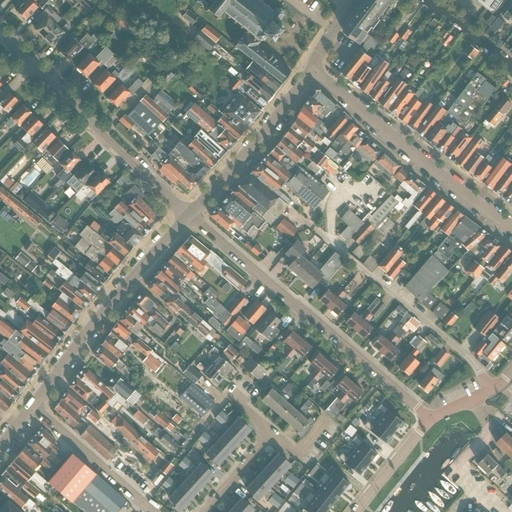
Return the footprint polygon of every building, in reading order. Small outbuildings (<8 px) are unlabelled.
[(20,6),(16,10),(26,19),(38,6),(34,2),(35,0),(21,0),(23,1),(20,6)] [(44,9),(45,8),(52,0),(43,0),(39,5),(44,9)] [(52,0),(45,8),(49,12),(52,10),(57,4),(52,0)] [(87,0),(81,0),(79,3),(89,12),(95,7),(87,0)] [(235,46),(248,56),(256,46),(259,41),(263,41),(266,37),(265,34),(272,39),(281,28),(279,27),(281,24),(281,22),(278,20),(282,15),(285,15),(285,13),(283,13),(282,11),(284,10),(283,9),(281,10),(281,9),(281,7),(280,7),(279,8),(277,8),(276,7),(275,7),(275,9),(274,11),(269,6),(270,5),(269,4),(267,5),(263,2),(264,1),(262,0),(261,0),(260,0),(196,0),(197,0),(195,0),(195,2),(197,1),(201,5),(200,6),(201,6),(202,5),(206,9),(205,9),(206,10),(207,9),(217,17),(216,18),(217,19),(218,18),(219,19),(220,18),(219,17),(223,11),(228,16),(227,17),(228,18),(230,17),(234,21),(233,22),(234,23),(236,22),(240,25),(238,26),(240,27),(241,26),(245,29),(240,35),(243,36),(235,46)] [(368,0),(344,32),(360,45),(368,35),(367,34),(372,28),(374,29),(381,20),(379,19),(389,5),(391,6),(395,0),(368,0)] [(478,0),(494,11),(502,0),(478,0)] [(511,5),(503,17),(509,21),(511,16),(511,5)] [(398,34),(416,11),(409,6),(391,29),(395,32),(397,33),(398,34)] [(192,24),(198,16),(187,8),(182,15),(192,24)] [(90,15),(84,9),(72,21),(78,27),(90,15)] [(42,36),(44,35),(45,36),(56,25),(61,19),(52,10),(49,12),(35,27),(39,31),(39,33),(42,36)] [(124,12),(116,20),(131,34),(138,26),(124,12)] [(440,19),(436,16),(429,25),(433,28),(436,24),(440,19)] [(493,23),(491,26),(492,27),(497,32),(505,23),(503,21),(499,18),(498,17),(493,23)] [(56,25),(45,36),(46,37),(45,39),(48,41),(49,42),(53,46),(65,34),(65,33),(70,28),(66,24),(60,29),(56,25)] [(221,36),(207,24),(201,31),(215,43),(221,36)] [(433,29),(432,30),(436,33),(441,27),(436,24),(433,28),(433,29)] [(405,41),(412,32),(405,27),(399,36),(405,41)] [(201,31),(195,39),(210,51),(216,44),(215,43),(201,31)] [(389,39),(388,40),(393,44),(399,35),(398,35),(398,34),(397,33),(395,32),(394,32),(389,39)] [(86,34),(83,37),(78,42),(72,37),(59,51),(58,52),(63,57),(64,56),(68,60),(76,51),(78,53),(84,46),(86,49),(94,41),(98,37),(94,33),(90,37),(86,34)] [(447,33),(443,38),(442,39),(440,42),(446,47),(453,38),(447,33)] [(367,67),(373,59),(366,53),(371,47),(373,49),(378,42),(371,37),(366,44),(365,44),(342,74),(351,81),(364,65),(367,67)] [(472,59),(478,51),(470,45),(464,53),(472,59)] [(267,55),(256,46),(248,56),(263,68),(282,83),(291,72),(276,61),(276,60),(273,57),(272,55),(270,53),(267,55)] [(104,48),(94,59),(89,54),(76,67),(77,68),(76,70),(79,73),(82,72),(86,77),(97,65),(100,68),(112,55),(104,48)] [(168,67),(180,53),(175,48),(162,62),(168,67)] [(236,60),(220,48),(218,50),(234,63),(236,60)] [(360,88),(382,59),(377,55),(373,59),(367,67),(364,65),(351,81),(360,88)] [(117,60),(112,56),(104,65),(108,69),(117,60)] [(389,64),(382,59),(360,88),(368,94),(389,64)] [(130,61),(127,64),(119,72),(120,73),(118,75),(114,70),(110,74),(105,69),(92,83),(93,84),(93,86),(95,88),(98,88),(102,92),(116,78),(121,83),(127,79),(138,68),(130,61)] [(246,69),(249,72),(275,93),(282,83),(263,68),(262,70),(252,62),(246,69)] [(370,95),(379,103),(403,70),(398,66),(387,82),(382,78),(370,95)] [(398,77),(379,103),(389,110),(401,93),(406,87),(408,84),(403,80),(409,71),(404,68),(403,70),(398,77)] [(166,81),(172,75),(167,70),(161,76),(166,81)] [(239,73),(236,77),(248,87),(249,85),(250,86),(268,102),(275,93),(249,72),(249,73),(245,78),(239,73)] [(441,120),(426,139),(436,147),(484,84),(483,84),(487,79),(478,72),(469,84),(448,112),(441,120)] [(248,87),(236,77),(235,76),(227,86),(233,91),(234,90),(237,92),(241,96),(241,95),(244,92),(263,108),(268,102),(250,86),(249,85),(248,87)] [(501,83),(502,84),(506,87),(510,82),(506,78),(501,83)] [(112,102),(117,107),(129,93),(131,95),(142,83),(137,79),(126,91),(119,84),(107,97),(108,98),(107,99),(109,102),(112,102)] [(484,84),(436,147),(446,154),(458,139),(471,122),(470,121),(476,114),(477,114),(494,92),(484,84)] [(398,117),(416,95),(406,87),(401,93),(389,110),(398,117)] [(398,117),(408,125),(423,105),(417,100),(425,90),(421,87),(416,95),(398,117)] [(154,99),(170,113),(177,104),(161,90),(154,98),(155,99),(154,99)] [(326,117),(336,104),(324,94),(319,90),(315,90),(309,97),(319,105),(316,109),(320,113),(326,117)] [(221,113),(243,132),(261,111),(241,95),(241,96),(237,92),(233,98),(228,105),(221,113)] [(7,113),(18,101),(16,99),(17,98),(15,95),(13,96),(9,93),(0,101),(0,109),(2,107),(7,113)] [(162,122),(168,115),(152,101),(153,101),(145,94),(139,101),(149,109),(148,109),(162,122)] [(312,115),(316,118),(320,113),(316,109),(319,105),(309,97),(303,107),(313,114),(312,115)] [(152,101),(168,115),(170,113),(154,99),(153,101),(152,101)] [(494,127),(511,105),(504,99),(484,124),(487,126),(489,123),(494,127)] [(423,105),(408,125),(416,131),(435,106),(427,100),(423,105)] [(441,101),(417,132),(426,139),(441,120),(448,112),(443,108),(446,105),(441,101)] [(153,141),(165,127),(139,103),(127,116),(153,141)] [(216,123),(236,140),(243,132),(221,113),(210,103),(206,108),(214,114),(215,114),(220,119),(216,123)] [(227,150),(236,140),(216,123),(194,104),(185,114),(193,121),(201,128),(227,150)] [(19,125),(31,114),(30,112),(31,111),(28,108),(26,109),(22,106),(5,123),(8,126),(14,120),(19,125)] [(318,120),(316,118),(312,115),(313,114),(303,107),(297,117),(317,134),(323,138),(326,135),(317,128),(321,123),(317,120),(318,120)] [(350,119),(343,112),(327,132),(334,138),(339,131),(350,119)] [(128,129),(134,123),(124,114),(118,120),(128,129)] [(36,130),(43,125),(38,120),(38,119),(36,117),(35,117),(33,116),(23,126),(28,131),(21,138),(20,137),(12,145),(20,151),(27,144),(34,137),(32,135),(36,131),(36,130)] [(290,127),(304,139),(309,133),(320,141),(323,138),(317,134),(297,117),(290,127)] [(343,136),(349,141),(358,130),(350,122),(335,140),(338,143),(343,136)] [(458,139),(445,154),(454,161),(472,138),(467,134),(468,132),(469,132),(475,125),(471,122),(458,139)] [(317,150),(290,127),(284,136),(297,147),(301,143),(303,145),(313,154),(317,150)] [(48,129),(46,128),(36,138),(40,143),(35,148),(42,154),(46,149),(45,148),(55,138),(55,137),(50,132),(51,131),(49,129),(48,129)] [(200,143),(219,160),(227,150),(201,128),(193,137),(200,143)] [(356,149),(366,137),(358,130),(349,141),(341,150),(347,155),(351,150),(349,148),(350,146),(349,146),(351,143),(356,149)] [(173,134),(169,139),(171,141),(175,145),(167,154),(197,182),(210,168),(188,148),(173,134)] [(456,163),(465,169),(478,152),(481,147),(485,142),(477,136),(473,141),(456,163)] [(382,151),(366,137),(356,149),(355,150),(369,163),(373,159),(374,160),(382,151)] [(276,146),(296,164),(303,155),(283,138),(276,146)] [(56,160),(67,149),(63,145),(63,143),(61,141),(59,141),(58,140),(48,151),(42,157),(46,161),(53,167),(58,162),(56,160)] [(188,148),(210,168),(219,160),(200,143),(195,148),(190,145),(188,148)] [(276,146),(261,163),(285,183),(287,185),(286,186),(313,210),(329,192),(324,188),(296,164),(276,146)] [(189,189),(197,182),(167,154),(159,147),(151,156),(163,166),(160,168),(174,183),(178,179),(189,189)] [(335,152),(330,147),(325,154),(330,158),(335,152)] [(68,171),(79,160),(75,156),(75,154),(73,152),(71,153),(70,151),(59,163),(63,167),(64,167),(56,176),(58,178),(53,184),(58,188),(71,174),(68,171)] [(400,166),(383,151),(372,164),(390,178),(400,166)] [(328,159),(323,154),(320,152),(308,167),(316,174),(328,159)] [(465,169),(474,176),(487,159),(478,152),(465,169)] [(25,156),(21,153),(5,170),(9,174),(25,156)] [(342,159),(338,157),(338,156),(337,156),(337,155),(336,157),(333,160),(338,165),(342,159)] [(487,159),(474,176),(483,182),(493,169),(494,169),(503,157),(499,155),(496,160),(489,155),(487,159)] [(511,166),(511,164),(503,157),(494,169),(493,169),(483,182),(493,190),(511,166)] [(351,164),(346,159),(340,166),(345,171),(351,164)] [(333,162),(327,172),(333,175),(339,165),(333,162)] [(291,201),(277,190),(279,188),(280,188),(285,183),(261,163),(253,171),(258,177),(256,179),(250,174),(232,192),(270,225),(276,218),(277,218),(287,205),(291,201)] [(72,176),(66,182),(72,187),(77,192),(84,186),(83,185),(88,180),(95,172),(94,171),(94,169),(92,167),(90,167),(89,166),(86,169),(83,166),(78,172),(77,171),(73,175),(72,176)] [(493,190),(503,197),(511,184),(511,167),(511,166),(493,190)] [(408,174),(409,174),(401,167),(394,177),(401,183),(408,174)] [(8,177),(3,173),(0,176),(0,180),(3,183),(8,177)] [(401,183),(399,185),(411,195),(407,199),(406,198),(403,201),(401,203),(408,209),(426,187),(410,173),(409,174),(408,174),(401,183)] [(120,178),(117,181),(120,185),(122,184),(124,182),(127,180),(128,179),(124,174),(120,178)] [(76,194),(74,196),(80,202),(82,200),(92,190),(96,193),(108,181),(106,179),(107,178),(104,176),(103,176),(102,175),(99,178),(96,175),(87,185),(85,184),(84,186),(77,192),(76,194)] [(3,183),(2,184),(8,189),(14,182),(13,182),(8,177),(3,183)] [(22,187),(17,182),(11,187),(16,192),(22,187)] [(374,195),(381,186),(377,183),(370,191),(374,195)] [(511,184),(503,197),(511,203),(511,184)] [(131,189),(140,199),(144,195),(134,185),(131,189)] [(0,196),(16,210),(21,204),(0,187),(0,196)] [(130,208),(151,228),(160,219),(140,199),(131,189),(125,193),(132,200),(128,205),(130,208)] [(422,213),(437,195),(428,189),(414,206),(419,211),(418,213),(417,212),(412,218),(405,227),(408,229),(422,213)] [(217,207),(234,222),(247,233),(254,226),(258,230),(264,223),(254,214),(231,194),(217,207)] [(33,200),(27,195),(22,200),(28,205),(33,200)] [(366,222),(374,229),(398,202),(391,195),(366,222)] [(397,195),(394,198),(401,203),(403,201),(397,195)] [(437,195),(422,213),(426,216),(419,224),(424,228),(445,202),(437,195)] [(96,197),(93,201),(92,202),(97,206),(100,203),(100,200),(96,197)] [(143,236),(151,228),(130,208),(129,210),(121,202),(108,214),(112,218),(110,219),(114,223),(117,223),(124,217),(136,229),(135,229),(143,236)] [(454,208),(446,202),(435,217),(434,216),(426,226),(432,231),(435,227),(437,229),(454,208)] [(42,220),(21,204),(16,210),(37,226),(42,220)] [(230,228),(234,222),(217,207),(210,215),(231,233),(233,230),(230,228)] [(50,208),(42,217),(48,222),(56,213),(50,208)] [(340,218),(348,226),(355,233),(363,223),(348,209),(340,218)] [(454,228),(464,216),(456,209),(440,229),(447,236),(448,236),(454,228)] [(2,218),(7,222),(11,217),(5,213),(2,218)] [(60,217),(57,214),(50,224),(62,233),(66,228),(57,221),(60,217)] [(453,255),(450,253),(456,249),(462,244),(461,244),(480,228),(464,216),(454,228),(448,236),(447,236),(437,248),(438,249),(437,250),(432,257),(431,256),(404,287),(419,301),(420,302),(427,293),(449,271),(441,264),(453,255)] [(15,221),(11,217),(7,222),(12,225),(15,221)] [(298,230),(283,218),(275,228),(290,240),(298,230)] [(139,240),(143,236),(135,229),(128,223),(122,222),(115,229),(135,245),(140,240),(139,240)] [(358,245),(374,229),(366,222),(351,238),(358,245)] [(79,234),(82,237),(118,266),(126,256),(108,243),(100,236),(86,225),(79,234)] [(102,230),(96,225),(93,229),(98,234),(102,230)] [(347,242),(355,233),(348,226),(339,235),(347,242)] [(480,228),(461,244),(462,244),(468,251),(469,250),(476,245),(488,234),(480,228)] [(105,230),(100,236),(108,243),(126,256),(133,248),(116,233),(113,237),(105,230)] [(318,246),(323,241),(314,234),(310,240),(318,246)] [(190,235),(184,243),(204,260),(213,268),(219,273),(226,265),(221,261),(222,260),(210,250),(209,251),(190,235)] [(478,275),(502,245),(503,245),(489,235),(481,246),(487,250),(483,255),(485,257),(480,263),(479,265),(474,261),(465,272),(474,280),(478,275)] [(118,266),(82,237),(74,246),(84,254),(85,253),(91,258),(109,275),(118,266)] [(33,245),(29,241),(24,248),(28,251),(33,245)] [(184,243),(174,255),(186,266),(187,265),(191,269),(193,267),(192,264),(196,260),(200,264),(204,260),(184,243)] [(297,275),(308,263),(300,255),(304,251),(294,243),(287,251),(295,258),(288,267),(297,275)] [(327,246),(324,243),(319,250),(322,253),(327,246)] [(253,246),(250,250),(257,255),(261,249),(255,244),(253,247),(253,246)] [(54,261),(55,259),(61,252),(52,245),(46,252),(48,254),(47,255),(54,261)] [(396,245),(378,266),(386,272),(403,251),(396,245)] [(476,245),(469,250),(474,253),(479,247),(476,245)] [(478,275),(487,282),(511,253),(502,245),(478,275)] [(73,257),(76,253),(68,247),(65,251),(73,257)] [(30,260),(20,252),(15,259),(24,267),(30,260)] [(318,272),(308,263),(297,275),(311,287),(322,275),(328,280),(345,261),(335,252),(318,272)] [(511,253),(487,282),(492,286),(497,279),(502,283),(511,270),(511,252),(511,253)] [(379,263),(370,255),(362,264),(372,272),(379,263)] [(185,278),(189,281),(194,274),(172,256),(167,262),(185,278)] [(103,283),(109,275),(91,258),(84,266),(88,270),(100,281),(103,283)] [(55,259),(54,261),(53,263),(58,267),(55,272),(56,273),(68,282),(89,301),(96,293),(79,278),(62,264),(55,259)] [(82,275),(79,278),(96,293),(102,285),(73,262),(70,266),(82,275)] [(181,282),(185,278),(167,262),(167,263),(161,270),(181,288),(188,294),(199,304),(202,301),(191,291),(181,282)] [(391,279),(400,268),(394,263),(385,274),(391,279)] [(226,265),(219,273),(238,290),(245,283),(246,282),(226,265)] [(154,277),(165,287),(173,295),(177,298),(183,303),(186,299),(177,293),(181,288),(161,270),(154,277)] [(0,272),(0,281),(4,285),(9,279),(0,272)] [(62,293),(83,309),(89,301),(68,282),(56,273),(54,276),(63,283),(58,289),(62,293)] [(157,297),(165,287),(154,277),(146,286),(157,297)] [(53,285),(48,281),(46,280),(43,283),(50,289),(53,285)] [(35,287),(27,281),(23,286),(31,292),(35,287)] [(213,302),(215,299),(219,294),(209,287),(203,294),(208,298),(209,299),(213,302)] [(338,288),(332,295),(327,290),(319,299),(328,307),(342,290),(338,288)] [(132,302),(145,314),(155,301),(142,290),(132,302)] [(346,294),(342,290),(328,307),(338,315),(346,306),(339,300),(340,298),(341,299),(346,294)] [(72,323),(83,309),(62,293),(55,302),(51,307),(53,308),(72,323)] [(420,302),(424,305),(432,297),(427,293),(420,302)] [(169,307),(177,298),(173,295),(165,304),(169,307)] [(227,311),(233,316),(247,300),(245,299),(240,295),(227,311)] [(432,297),(424,305),(429,309),(436,301),(432,297)] [(449,297),(446,300),(445,301),(444,302),(450,307),(455,302),(449,297)] [(39,315),(40,314),(41,313),(31,306),(20,298),(16,302),(27,310),(29,307),(31,308),(28,311),(36,317),(32,325),(56,344),(57,343),(63,334),(39,315)] [(185,320),(193,312),(183,303),(177,298),(169,307),(176,313),(185,320)] [(208,298),(204,303),(208,307),(209,305),(213,302),(209,299),(208,298)] [(365,310),(369,313),(380,301),(376,298),(365,310)] [(227,311),(215,299),(213,302),(209,305),(208,307),(206,309),(225,326),(233,316),(227,311)] [(266,309),(256,301),(243,316),(253,324),(266,309)] [(125,311),(142,326),(147,321),(152,325),(155,322),(156,321),(154,320),(150,317),(149,318),(145,314),(132,302),(125,311)] [(385,306),(380,302),(370,313),(376,317),(385,306)] [(72,323),(53,308),(49,314),(37,305),(37,306),(33,303),(31,306),(41,313),(40,314),(62,329),(65,332),(72,323)] [(437,316),(444,307),(439,303),(432,312),(437,316)] [(444,307),(437,316),(441,319),(449,311),(444,307)] [(346,322),(355,330),(363,321),(364,319),(369,313),(365,310),(361,315),(360,315),(358,317),(353,313),(346,322)] [(484,337),(499,319),(488,310),(473,329),(484,337)] [(138,331),(142,326),(125,311),(119,320),(132,332),(143,341),(146,337),(138,331)] [(210,326),(193,312),(185,320),(205,338),(208,334),(213,338),(216,334),(214,332),(215,331),(210,326)] [(280,321),(270,312),(256,329),(265,338),(266,337),(270,340),(279,330),(275,327),(280,321)] [(457,317),(450,312),(441,323),(447,329),(457,317)] [(506,315),(499,324),(492,332),(506,343),(511,335),(511,312),(508,317),(506,315)] [(155,322),(156,322),(164,329),(168,323),(159,315),(154,320),(156,321),(155,322)] [(220,324),(212,317),(207,321),(216,329),(220,324)] [(246,333),(244,332),(249,326),(238,317),(226,331),(239,342),(246,333)] [(395,336),(381,353),(391,360),(398,351),(394,348),(396,345),(395,345),(406,332),(406,333),(409,329),(409,330),(411,327),(415,330),(420,324),(419,323),(419,322),(414,318),(413,319),(411,317),(402,329),(395,336)] [(48,354),(16,329),(15,330),(2,320),(0,318),(0,332),(5,336),(9,339),(40,365),(48,354)] [(10,325),(16,329),(48,354),(56,344),(32,325),(27,321),(21,327),(13,321),(10,325)] [(363,321),(355,330),(364,338),(372,329),(363,321)] [(130,344),(135,348),(146,357),(151,350),(137,338),(134,342),(127,336),(130,333),(117,322),(112,329),(130,344)] [(160,333),(164,329),(156,322),(153,327),(160,333)] [(380,336),(373,345),(381,353),(395,336),(402,329),(397,325),(391,333),(392,333),(387,338),(389,340),(387,342),(380,336)] [(117,359),(130,344),(112,329),(101,345),(117,359)] [(292,331),(283,341),(291,347),(289,349),(288,347),(283,352),(287,355),(301,339),(292,331)] [(443,345),(430,333),(426,337),(440,349),(443,345)] [(491,361),(505,344),(491,334),(484,342),(483,343),(481,341),(473,351),(479,356),(481,353),(491,361)] [(9,339),(5,336),(0,341),(0,342),(2,344),(1,345),(11,354),(33,375),(40,365),(9,339)] [(252,342),(246,336),(242,341),(248,346),(252,342)] [(414,348),(398,367),(408,375),(419,363),(413,358),(418,352),(426,343),(418,336),(410,345),(414,348)] [(301,339),(287,355),(291,358),(294,354),(295,354),(297,352),(302,357),(311,347),(301,339)] [(245,344),(241,341),(236,347),(240,350),(245,344)] [(176,353),(179,349),(173,344),(169,348),(170,348),(176,353)] [(117,359),(101,345),(93,355),(109,369),(114,364),(121,370),(124,366),(117,359)] [(238,353),(229,345),(224,351),(233,359),(238,353)] [(0,363),(25,385),(32,376),(0,348),(0,354),(4,358),(0,363)] [(214,358),(210,363),(225,377),(234,368),(218,354),(217,354),(212,349),(208,353),(214,358)] [(155,353),(151,350),(142,362),(150,369),(148,371),(150,373),(148,377),(158,386),(158,388),(147,400),(176,425),(177,425),(193,438),(205,424),(198,418),(200,415),(202,417),(214,403),(186,379),(155,353)] [(433,361),(439,366),(448,355),(442,350),(433,361)] [(318,354),(310,363),(317,370),(316,371),(314,370),(310,375),(314,378),(328,362),(318,354)] [(240,357),(236,360),(242,366),(258,380),(265,370),(250,356),(249,357),(250,357),(246,362),(240,357)] [(308,384),(307,385),(310,389),(322,374),(328,379),(337,370),(328,362),(314,378),(308,385),(308,384)] [(0,376),(19,393),(25,385),(0,363),(0,369),(1,370),(0,371),(0,376)] [(225,377),(210,363),(205,368),(199,363),(196,366),(202,372),(201,372),(217,386),(225,377)] [(188,366),(182,373),(194,383),(201,375),(189,365),(188,366)] [(104,386),(84,367),(77,376),(92,391),(96,394),(103,400),(106,402),(113,394),(104,386)] [(433,367),(419,385),(427,392),(437,380),(439,381),(444,376),(433,367)] [(299,377),(296,373),(290,380),(293,383),(299,377)] [(115,374),(104,386),(113,394),(115,391),(125,400),(134,390),(115,374)] [(0,391),(12,402),(19,393),(0,376),(0,391)] [(92,391),(77,376),(70,386),(85,400),(89,403),(96,394),(92,391)] [(341,393),(325,410),(328,413),(335,406),(340,400),(354,384),(345,376),(336,386),(343,391),(341,393)] [(324,392),(330,384),(326,381),(320,388),(324,392)] [(335,406),(328,413),(329,414),(328,414),(333,418),(340,410),(339,409),(344,403),(348,399),(346,398),(348,396),(355,402),(363,392),(354,384),(340,400),(335,406)] [(284,396),(286,395),(288,391),(285,388),(281,393),(279,391),(277,394),(271,389),(262,400),(271,408),(281,397),(280,397),(283,395),(284,396)] [(67,390),(61,399),(78,415),(83,408),(88,413),(86,415),(95,424),(100,418),(86,407),(67,390)] [(0,391),(0,406),(5,412),(12,402),(0,391)] [(280,397),(281,397),(271,408),(280,416),(290,405),(285,401),(289,397),(286,395),(284,396),(283,395),(280,397)] [(61,399),(54,409),(73,426),(81,418),(78,415),(61,399)] [(308,399),(304,404),(308,407),(312,403),(308,399)] [(109,405),(106,402),(103,400),(96,408),(101,413),(105,409),(107,407),(108,406),(109,405)] [(363,407),(368,410),(373,405),(368,401),(363,407)] [(301,410),(298,413),(299,414),(290,424),(298,431),(296,433),(301,437),(314,421),(310,417),(307,421),(302,416),(309,408),(308,407),(304,404),(300,409),(301,410)] [(387,409),(381,404),(377,409),(383,414),(379,420),(394,432),(403,422),(387,409)] [(107,407),(105,409),(107,411),(108,412),(111,415),(114,412),(115,411),(113,410),(112,408),(109,405),(108,406),(107,407)] [(290,405),(280,416),(290,424),(299,414),(298,413),(290,405)] [(226,422),(230,418),(222,410),(218,414),(226,422)] [(170,422),(159,411),(153,418),(164,428),(165,427),(169,423),(170,422)] [(124,434),(131,427),(118,414),(110,421),(116,426),(124,434)] [(141,415),(137,419),(142,424),(147,418),(142,414),(141,415)] [(223,426),(226,422),(218,414),(214,418),(223,426)] [(351,422),(356,426),(360,421),(355,417),(351,422)] [(230,428),(241,438),(250,429),(239,419),(230,428)] [(374,426),(367,421),(364,426),(370,431),(386,443),(394,432),(379,420),(374,426)] [(169,423),(165,427),(169,431),(173,427),(169,423)] [(357,430),(350,424),(345,431),(351,436),(357,430)] [(90,426),(80,436),(107,460),(116,450),(105,440),(98,434),(90,426)] [(124,434),(133,443),(140,435),(131,427),(124,434)] [(40,455),(44,458),(51,451),(54,453),(57,449),(52,444),(55,440),(41,428),(35,436),(28,444),(30,445),(40,455)] [(165,434),(158,428),(152,434),(159,440),(171,451),(178,444),(165,434)] [(222,437),(233,447),(241,438),(230,428),(222,437)] [(108,437),(101,430),(98,434),(105,440),(108,437)] [(213,438),(204,431),(201,435),(210,443),(213,438)] [(511,458),(511,437),(510,435),(506,432),(496,443),(511,458)] [(140,435),(133,443),(151,460),(158,452),(140,435)] [(207,447),(210,443),(201,435),(198,439),(207,447)] [(377,454),(355,436),(352,441),(358,446),(353,452),(369,464),(377,454)] [(222,437),(214,445),(225,456),(233,447),(222,437)] [(334,442),(328,449),(337,456),(343,450),(334,442)] [(225,456),(214,445),(206,454),(217,464),(225,456)] [(51,464),(44,458),(40,455),(38,457),(26,446),(17,456),(33,471),(41,463),(47,469),(51,464)] [(348,458),(342,453),(338,458),(344,463),(360,475),(369,464),(353,452),(348,458)] [(72,454),(63,464),(47,482),(70,503),(77,495),(86,503),(81,509),(85,511),(116,511),(126,502),(72,454)] [(288,479),(292,474),(286,468),(289,464),(279,454),(271,463),(288,479)] [(489,474),(492,476),(499,468),(500,467),(487,455),(479,464),(489,474)] [(33,471),(17,456),(9,466),(27,481),(31,476),(42,485),(45,482),(33,471)] [(193,463),(185,456),(181,461),(190,467),(193,463)] [(173,465),(166,460),(159,469),(165,474),(173,465)] [(187,472),(190,467),(181,461),(178,465),(187,472)] [(279,476),(285,481),(288,479),(271,463),(263,472),(273,482),(279,476)] [(202,464),(193,474),(203,484),(212,473),(202,464)] [(39,492),(27,481),(9,466),(2,474),(19,489),(21,485),(24,488),(23,489),(34,498),(39,492)] [(507,474),(501,469),(497,473),(503,478),(507,474)] [(329,476),(324,473),(321,476),(342,493),(350,483),(334,471),(329,476)] [(156,472),(150,480),(156,485),(162,477),(156,472)] [(272,496),(275,493),(268,487),(273,482),(263,472),(255,481),(272,496)] [(193,474),(184,483),(195,493),(203,484),(193,474)] [(288,479),(295,485),(299,480),(292,474),(288,479)] [(33,503),(1,475),(0,476),(0,489),(25,511),(27,511),(22,507),(25,503),(30,507),(33,503)] [(342,493),(321,476),(318,480),(323,484),(319,490),(334,502),(342,493)] [(168,477),(165,481),(172,488),(176,484),(168,477)] [(288,479),(285,481),(293,488),(295,485),(288,479)] [(165,481),(162,485),(169,491),(172,488),(165,481)] [(268,500),(272,496),(255,481),(246,490),(257,500),(262,494),(268,500)] [(184,483),(176,491),(188,501),(195,493),(184,483)] [(278,483),(273,488),(284,498),(289,493),(278,483)] [(172,488),(169,491),(173,495),(169,499),(180,509),(188,501),(176,491),(172,488)] [(314,495),(309,491),(306,495),(327,511),(334,502),(319,490),(314,495)] [(275,493),(272,496),(280,504),(283,501),(275,493)] [(326,511),(327,511),(306,495),(303,499),(308,503),(303,509),(307,511),(326,511)] [(272,496),(268,500),(277,508),(280,504),(272,496)] [(82,502),(77,498),(71,505),(77,509),(82,502)] [(234,508),(238,511),(249,511),(253,509),(242,499),(234,508)] [(0,506),(0,511),(21,511),(8,500),(1,508),(0,506)]
